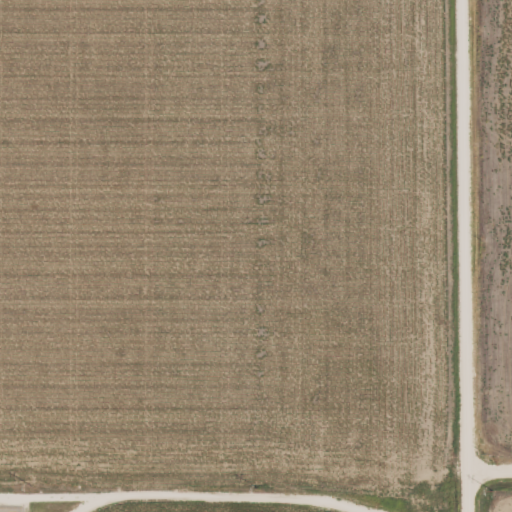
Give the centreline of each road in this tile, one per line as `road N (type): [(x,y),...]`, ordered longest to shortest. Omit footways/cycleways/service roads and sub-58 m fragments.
road 1 (residential): [(472,511),(466,0)]
road 2 (residential): [(0,474),(472,468)]
